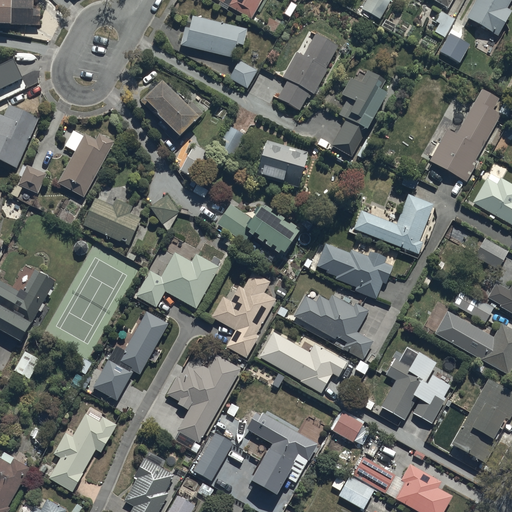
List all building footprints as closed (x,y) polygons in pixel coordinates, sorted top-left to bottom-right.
[(34,2),(0,0),(0,25),(39,28),(40,14),(33,13),(34,2)] [(235,0),(231,6),(252,18),(261,0),(235,0)] [(381,18),(390,4),(384,0),(368,0),(364,8),(381,18)] [(431,0),(451,11),(457,0),(431,0)] [(511,0),(481,0),(471,20),(504,38),(511,23),(511,22),(507,20),(511,11),(511,0)] [(455,19),(440,11),(435,21),(440,23),(435,32),(445,37),(455,19)] [(269,18),(263,30),(273,36),(280,24),(269,18)] [(247,31),(196,19),(193,33),(187,32),(184,45),(234,57),(238,44),(244,45),(247,31)] [(470,44),(450,33),(440,51),(460,63),(470,44)] [(321,74),(336,48),(315,36),(302,58),(297,55),(284,79),(289,81),(278,99),(300,111),(309,95),(313,97),(325,76),(321,74)] [(0,97),(23,86),(10,59),(0,64),(0,97)] [(258,71),(243,63),(233,80),(248,88),(258,71)] [(351,161),(384,103),(376,98),(383,86),(368,78),(361,90),(350,84),(342,100),(348,104),(339,120),(347,124),(332,151),(351,161)] [(201,119),(166,84),(149,100),(164,115),(161,117),(182,138),(201,119)] [(500,103),(485,95),(467,126),(459,122),(434,167),(466,185),(502,121),(493,116),(500,103)] [(39,121),(8,108),(3,119),(0,117),(0,162),(19,170),(39,121)] [(245,135),(233,128),(222,148),(235,154),(245,135)] [(100,145),(87,138),(62,184),(87,198),(115,146),(103,140),(100,145)] [(306,157),(268,147),(260,175),(297,186),(306,157)] [(212,156),(197,148),(183,173),(198,182),(212,156)] [(46,177),(30,170),(22,189),(38,195),(46,177)] [(476,207),(511,227),(511,189),(503,184),(500,189),(489,184),(476,207)] [(211,192),(202,186),(198,191),(207,197),(211,192)] [(171,200),(156,209),(166,225),(181,215),(171,200)] [(117,209),(99,201),(87,225),(131,246),(143,221),(130,215),(133,209),(120,203),(117,209)] [(361,219),(356,234),(421,257),(424,248),(421,247),(434,209),(411,201),(400,232),(361,219)] [(252,225),(232,212),(220,232),(244,247),(250,239),(282,260),(297,237),(260,213),(252,225)] [(19,252),(5,244),(0,252),(0,256),(12,264),(19,252)] [(501,272),(509,257),(485,244),(477,260),(501,272)] [(325,250),(318,269),(326,272),(325,277),(338,281),(336,285),(379,300),(384,286),(388,287),(393,271),(385,269),(387,262),(373,258),(372,262),(353,255),(351,259),(325,250)] [(162,281),(151,275),(138,300),(157,311),(166,295),(197,312),(220,271),(197,259),(193,266),(176,257),(162,281)] [(56,285),(34,273),(22,295),(0,283),(0,330),(24,343),(56,285)] [(269,285),(255,277),(246,295),(240,292),(234,305),(226,301),(216,319),(239,331),(231,348),(247,356),(275,303),(263,297),(269,285)] [(511,314),(511,293),(500,287),(493,301),(505,308),(504,310),(511,314)] [(489,324),(496,310),(464,294),(457,307),(489,324)] [(310,302),(300,321),(350,348),(347,355),(365,365),(374,347),(357,338),(369,316),(358,310),(356,315),(335,304),(333,307),(324,302),(321,308),(310,302)] [(509,374),(511,368),(511,328),(501,323),(494,337),(448,311),(436,333),(509,374)] [(143,375),(171,324),(150,312),(128,352),(119,347),(97,386),(119,399),(134,370),(143,375)] [(274,337),(262,359),(303,381),(301,385),(320,395),(330,375),(338,379),(347,364),(316,348),(311,357),(274,337)] [(40,365),(27,357),(17,375),(30,382),(40,365)] [(437,366),(421,358),(414,372),(396,362),(388,377),(400,383),(384,410),(405,422),(417,401),(423,404),(415,417),(431,425),(451,389),(431,378),(437,366)] [(199,442),(237,370),(217,359),(209,373),(200,367),(197,373),(186,367),(170,397),(181,402),(179,406),(189,411),(178,431),(199,442)] [(384,385),(388,378),(379,373),(375,380),(384,385)] [(511,393),(494,383),(458,447),(488,464),(511,421),(511,393)] [(370,411),(374,404),(359,397),(356,404),(370,411)] [(118,425),(90,409),(73,439),(65,435),(54,455),(61,459),(51,477),(74,491),(97,451),(101,453),(118,425)] [(296,481),(317,443),(257,410),(246,429),(273,444),(251,482),(276,495),(287,476),(296,481)] [(363,424),(347,416),(336,435),(352,444),(363,424)] [(215,481),(235,445),(216,435),(197,471),(215,481)] [(10,465),(0,459),(0,511),(8,511),(10,509),(8,507),(30,469),(13,459),(10,465)] [(385,493),(394,478),(363,460),(354,475),(385,493)] [(172,475),(146,462),(124,504),(135,509),(133,511),(158,511),(166,496),(162,494),(172,475)] [(440,484),(411,468),(403,483),(408,485),(399,502),(417,511),(445,511),(452,500),(436,491),(440,484)] [(374,492),(350,479),(339,499),(364,511),(374,492)] [(194,511),(195,511),(179,502),(173,511),(194,511)] [(65,511),(48,503),(43,511),(40,511),(34,509),(32,511),(65,511)]
